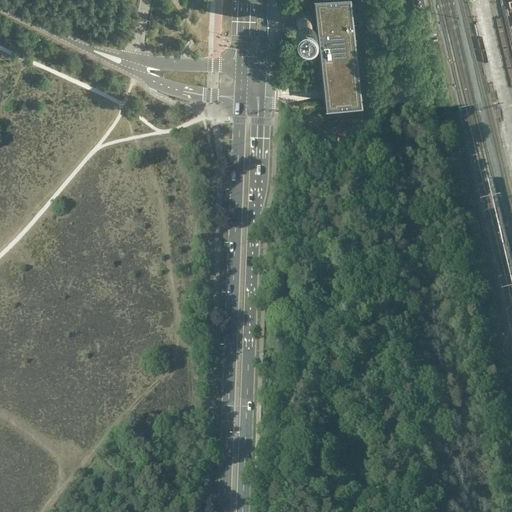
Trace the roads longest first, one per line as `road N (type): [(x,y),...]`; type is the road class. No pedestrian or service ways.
road 1 (track): [(406,0),(511,454)]
road 2 (primary): [(240,99),(222,511)]
road 3 (primary): [(242,511),(260,99)]
road 4 (tertiary): [(130,66),(0,7)]
